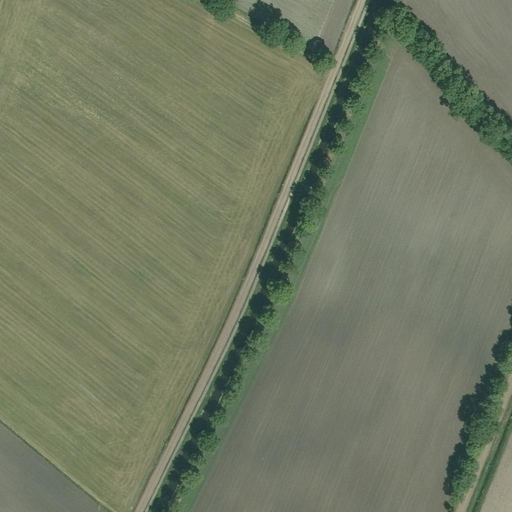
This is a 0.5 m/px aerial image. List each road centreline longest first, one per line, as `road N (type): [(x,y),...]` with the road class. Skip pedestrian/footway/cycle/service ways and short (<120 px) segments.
road 1 (track): [(362,0),(253,275),(138,511)]
road 2 (track): [(458,511),(511,373)]
